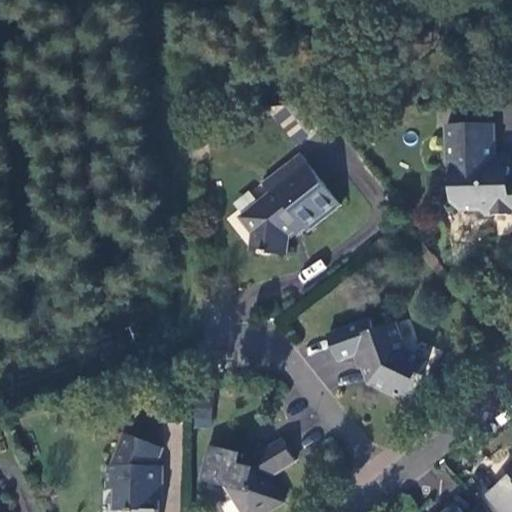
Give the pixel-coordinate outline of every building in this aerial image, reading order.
[(511,215),(511,188),(507,188),(507,175),(507,163),(492,163),(492,154),(491,124),(445,125),(445,169),(450,169),(451,206),(462,214),(477,212),(482,216),(511,215)] [(261,186),(265,192),(302,158),(298,154),(261,186)] [(507,154),(492,154),(492,163),(507,163),(507,154)] [(342,203),(302,158),(265,192),(267,197),(243,219),(254,236),(252,255),(260,254),(263,257),(285,257),(289,235),(294,230),(298,235),(306,228),(309,231),(342,203)] [(372,321),(330,336),(338,364),(359,358),(367,386),(411,404),(421,377),(419,376),(425,361),(407,353),(399,324),(374,331),(372,321)] [(164,397),(163,425),(180,426),(181,397),(164,397)] [(209,424),(210,404),(207,404),(194,405),(195,423),(209,424)] [(159,448),(125,435),(116,458),(115,467),(107,467),(107,491),(116,491),(117,511),(126,511),(157,511),(157,491),(160,491),(160,468),(156,468),(159,448)] [(242,455),(208,447),(201,481),(230,490),(229,493),(241,511),(255,511),(260,510),(261,511),(270,511),(281,505),(269,480),(293,464),(283,441),(254,457),(256,460),(250,466),(241,465),(242,455)] [(511,511),(511,463),(502,471),(508,478),(487,497),(498,511),(511,511)]
